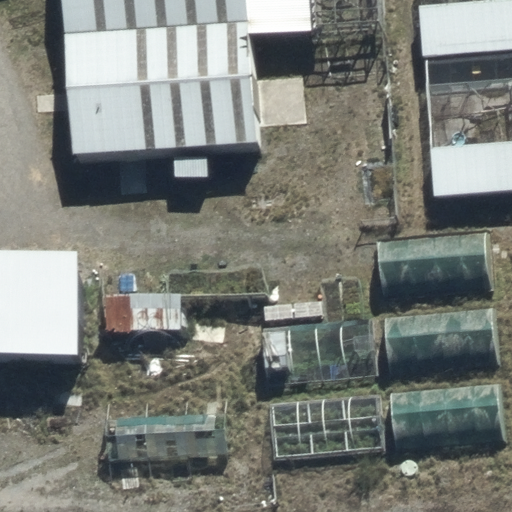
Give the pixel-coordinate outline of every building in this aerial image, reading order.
[(387,0),(70,0),(80,184),(268,172),(261,66),(393,60),(387,0)] [(511,0),(420,0),(436,219),(511,213),(511,0)] [(489,241),(379,247),(387,323),(264,331),(275,470),(507,452),(489,241)] [(109,346),(185,345),(185,313),(108,313),(109,346)] [(88,315),(0,314),(0,389),(95,389),(88,315)]
